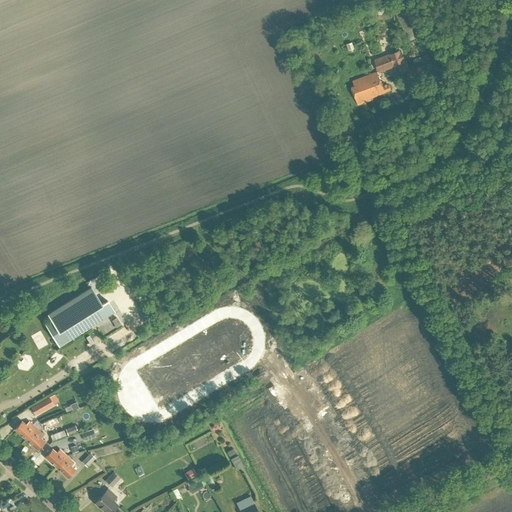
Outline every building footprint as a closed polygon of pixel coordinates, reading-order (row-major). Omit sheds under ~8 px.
[(353,81),(355,86),(352,87),(358,105),(372,100),(371,98),(386,92),(378,71),(383,69),(385,72),(390,70),(389,69),(404,63),(401,54),(386,60),(384,56),(369,62),(373,73),(353,81)] [(51,319),(45,323),(52,336),(54,338),(59,346),(71,338),(87,328),(114,311),(107,300),(101,304),(101,303),(96,295),(91,287),(48,314),(51,319)] [(30,333),(41,353),(47,350),(36,329),(30,333)] [(76,389),(80,394),(85,391),(82,385),(76,389)] [(31,407),(35,414),(53,405),(49,397),(31,407)] [(72,410),(78,407),(76,401),(70,404),(70,405),(65,407),(66,411),(72,409),(72,410)] [(14,428),(26,439),(36,428),(29,421),(26,424),(21,420),(14,428)] [(74,425),(65,429),(67,435),(77,432),(74,425)] [(26,439),(37,450),(45,442),(41,438),(44,434),(36,428),(26,439)] [(84,440),(95,436),(92,429),(81,433),(84,440)] [(64,430),(50,435),(52,441),(66,435),(64,430)] [(45,456),(56,467),(67,456),(59,449),(56,452),(52,449),(45,456)] [(95,457),(90,453),(82,462),(87,466),(95,457)] [(56,467),(68,478),(75,469),(71,466),(74,462),(67,456),(56,467)] [(230,460),(236,470),(243,466),(237,456),(230,460)] [(184,473),(188,480),(198,474),(193,468),(184,473)] [(105,481),(112,487),(120,478),(113,472),(105,481)] [(200,480),(195,482),(198,489),(203,487),(200,480)] [(117,497),(108,489),(95,502),(105,511),(111,511),(118,505),(113,501),(117,497)] [(237,504),(240,510),(254,503),(251,498),(237,504)] [(240,510),(240,511),(258,511),(254,503),(240,510)]
